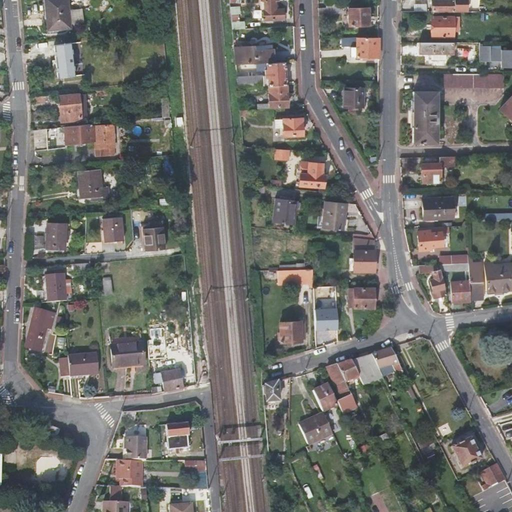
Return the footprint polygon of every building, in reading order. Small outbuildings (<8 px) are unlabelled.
[(44,0),(47,29),(70,27),(67,0),(44,0)] [(278,1),(277,0),(261,0),(262,1),(263,1),(263,9),(262,9),(263,20),(283,19),(283,9),(277,9),(276,1),(278,1)] [(431,0),(431,12),(454,12),(459,12),(464,12),(464,0),(431,0)] [(232,29),(244,29),(243,22),(237,21),(237,14),(240,14),(239,7),(230,7),(232,29)] [(326,7),(323,7),(318,7),(318,16),(323,16),(334,16),(334,14),(342,14),(342,7),(339,7),(326,7)] [(347,9),(348,25),(368,25),(368,8),(347,9)] [(453,37),(453,31),(453,17),(453,16),(432,16),(431,37),(453,37)] [(355,37),(341,38),(341,46),(350,46),(356,46),(356,57),(356,58),(377,58),(377,38),(355,37)] [(72,53),(70,42),(52,45),(56,78),(75,76),(72,53)] [(453,42),(418,42),(418,53),(431,53),(431,60),(443,60),(444,54),(453,54),(453,42)] [(235,64),(244,64),(245,61),(253,61),(254,63),(260,63),(265,62),(275,61),(272,43),(234,47),(235,64)] [(511,49),(499,50),(499,67),(511,67),(511,49)] [(286,84),(284,62),(265,62),(260,63),(260,69),(265,69),(265,75),(236,76),(237,88),(267,85),(286,84)] [(453,74),(442,73),(442,87),(504,87),(504,74),(479,74),(453,74)] [(286,106),(286,84),(267,85),(267,107),(286,106)] [(343,88),(343,107),(363,107),(363,89),(343,88)] [(436,143),(436,91),(412,91),(412,142),(436,143)] [(511,93),(498,109),(511,122),(511,93)] [(60,122),(81,120),(79,94),(57,95),(60,122)] [(171,118),(169,104),(161,104),(162,118),(171,118)] [(302,135),(302,118),(274,119),(274,128),(282,127),(282,136),(302,135)] [(65,145),(89,142),(95,142),(95,141),(94,125),(89,126),(88,124),(63,127),(46,128),(46,149),(64,147),(64,145),(65,145)] [(112,125),(94,125),(95,141),(95,142),(95,148),(96,156),(109,156),(109,148),(114,148),(112,125)] [(289,151),(274,150),(274,159),(288,160),(289,151)] [(453,156),(421,157),(422,182),(440,182),(439,166),(454,166),(453,156)] [(300,163),(298,185),(322,188),(323,176),(321,176),(321,164),(300,163)] [(96,197),(97,200),(97,201),(108,199),(107,186),(106,186),(105,175),(100,176),(99,169),(78,171),(80,198),(90,197),(96,197)] [(293,225),(296,201),(290,200),(290,197),(285,196),(285,199),(274,198),(271,222),(293,225)] [(423,220),(452,218),(451,196),(421,197),(423,220)] [(342,230),(344,203),(323,201),(320,228),(342,230)] [(511,211),(476,213),(477,219),(511,218),(511,211)] [(121,217),(102,218),(104,242),(123,241),(121,217)] [(65,249),(66,224),(46,223),(45,249),(65,249)] [(141,224),(144,252),(164,249),(162,226),(152,227),(152,223),(141,224)] [(417,230),(418,250),(431,249),(430,246),(442,246),(441,232),(441,231),(429,232),(429,229),(417,230)] [(374,240),(353,238),(353,271),(374,272),(374,240)] [(468,254),(468,253),(450,254),(450,255),(451,263),(468,262),(468,254)] [(469,279),(469,301),(482,300),(481,260),(473,260),(472,254),(468,254),(468,262),(468,270),(469,279)] [(451,263),(450,255),(439,255),(440,264),(451,263)] [(440,271),(468,270),(468,262),(451,263),(440,264),(438,264),(440,271)] [(488,291),(511,289),(511,269),(509,270),(509,263),(492,264),(491,262),(486,262),(488,291)] [(89,263),(76,264),(77,271),(90,270),(89,263)] [(438,264),(420,265),(421,273),(432,273),(433,279),(429,280),(434,298),(446,295),(440,271),(438,264)] [(312,269),(277,270),(277,284),(312,282),(312,269)] [(61,301),(66,301),(65,294),(71,293),(70,279),(64,280),(64,273),(45,275),(48,302),(61,301)] [(450,302),(469,301),(469,279),(450,280),(450,302)] [(373,288),(353,288),(353,307),(373,307),(373,288)] [(55,314),(35,308),(25,347),(40,352),(47,328),(51,329),(55,314)] [(301,340),(301,339),(300,322),(300,320),(279,322),(280,341),(301,340)] [(143,364),(141,343),(110,345),(112,367),(143,364)] [(147,346),(148,360),(165,357),(163,343),(147,346)] [(396,375),(402,372),(389,347),(370,353),(381,376),(394,369),(396,375)] [(69,376),(69,377),(98,373),(96,353),(67,356),(67,358),(69,376)] [(363,385),(381,376),(370,353),(350,359),(359,376),(363,385)] [(62,376),(69,376),(67,358),(59,359),(62,376)] [(345,382),(359,376),(350,359),(336,363),(345,382)] [(336,363),(324,367),(340,399),(351,394),(345,382),(336,363)] [(183,388),(181,378),(179,371),(178,368),(154,374),(156,384),(162,383),(164,392),(183,388)] [(277,381),(264,385),(266,401),(278,399),(277,381)] [(312,391),(322,412),(336,405),(326,384),(312,391)] [(331,433),(322,413),(298,425),(307,444),(331,433)] [(188,422),(166,424),(167,449),(188,447),(187,435),(188,435),(188,422)] [(47,426),(44,434),(54,437),(56,429),(47,426)] [(386,433),(372,440),(376,448),(391,442),(386,433)] [(126,448),(126,459),(138,459),(142,460),(146,460),(146,436),(126,436),(126,448)] [(429,436),(418,442),(421,449),(433,442),(429,436)] [(469,437),(450,447),(461,468),(480,459),(469,437)] [(367,444),(359,447),(361,456),(370,451),(367,444)] [(188,447),(167,449),(162,450),(163,460),(189,460),(188,447)] [(309,465),(304,454),(295,459),(300,469),(309,465)] [(117,459),(117,470),(122,470),(122,478),(121,486),(142,486),(142,471),(137,471),(138,459),(126,459),(117,459)] [(206,462),(190,461),(190,470),(206,471),(206,462)] [(504,480),(495,463),(480,471),(487,484),(481,487),(483,491),(504,480)] [(126,511),(127,502),(105,501),(104,511),(126,511)] [(169,511),(192,511),(191,502),(169,504),(169,511)]
